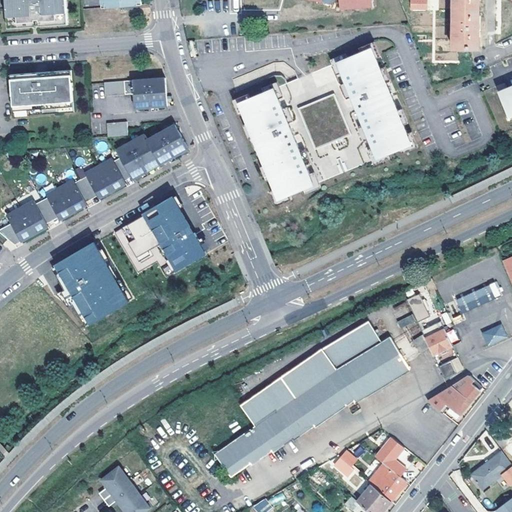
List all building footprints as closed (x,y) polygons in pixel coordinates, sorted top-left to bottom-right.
[(65,0),(5,0),(7,24),(18,23),(18,28),(57,26),(57,20),(67,20),(65,0)] [(371,0),(338,0),(339,11),(372,9),(371,0)] [(427,10),(426,0),(409,0),(410,10),(427,10)] [(453,0),(453,49),(478,50),(478,32),(478,0),(453,0)] [(373,51),(338,65),(377,161),(412,147),(373,51)] [(71,72),(11,76),(14,118),(74,113),(71,72)] [(166,78),(104,83),(105,97),(134,95),(135,109),(152,108),(168,106),(166,78)] [(511,83),(497,90),(510,121),(511,119),(511,83)] [(275,90),(240,105),(279,201),(314,187),(275,90)] [(335,96),(299,111),(315,152),(352,137),(335,96)] [(472,119),(465,122),(469,131),(476,128),(472,119)] [(128,122),(107,124),(108,137),(128,136),(128,122)] [(19,238),(21,241),(48,226),(46,222),(44,218),(55,212),(58,215),(60,220),(87,205),(85,200),(83,197),(95,190),(96,194),(99,199),(127,184),(124,179),(122,176),(129,172),(133,181),(148,173),(176,158),(190,150),(176,125),(149,140),(146,135),(117,151),(120,156),(113,159),(112,157),(84,171),(86,174),(74,180),(73,178),(45,192),(47,195),(35,201),(33,199),(6,213),(12,224),(0,230),(0,232),(9,240),(18,235),(19,238)] [(347,150),(318,158),(323,175),(360,165),(356,151),(348,153),(347,150)] [(153,210),(116,231),(139,272),(159,261),(168,278),(211,254),(178,196),(153,210)] [(99,240),(53,267),(86,325),(133,298),(99,240)] [(511,258),(503,262),(511,284),(511,258)] [(490,284),(496,298),(502,295),(496,282),(490,284)] [(457,299),(463,312),(496,298),(490,284),(457,299)] [(415,297),(407,301),(417,322),(418,324),(426,319),(415,297)] [(402,328),(415,324),(412,315),(399,320),(402,328)] [(324,349),(336,371),(381,344),(368,322),(324,349)] [(501,323),(481,333),(488,347),(508,337),(501,323)] [(430,348),(434,356),(452,347),(442,325),(423,334),(424,336),(427,343),(430,348)] [(451,343),(458,340),(454,330),(447,332),(451,343)] [(413,341),(417,348),(427,343),(424,336),(413,341)] [(353,402),(354,404),(410,372),(390,338),(381,344),(336,371),(353,402)] [(419,353),(430,348),(427,343),(417,348),(419,353)] [(242,406),(256,426),(295,400),(336,371),(324,349),(242,406)] [(439,366),(446,381),(454,376),(447,362),(439,366)] [(256,426),(213,455),(230,479),(250,465),(251,467),(272,454),(273,455),(294,442),(314,429),(314,430),(353,402),(336,371),(295,400),(256,426)] [(484,390),(468,377),(426,402),(441,413),(447,405),(451,408),(462,417),(484,390)] [(447,405),(441,413),(445,415),(451,408),(447,405)] [(390,438),(376,458),(383,463),(400,477),(406,469),(394,460),(403,448),(390,438)] [(345,451),(339,458),(357,474),(363,467),(345,451)] [(511,486),(511,485),(511,465),(502,452),(472,475),(484,491),(504,476),(511,486)] [(393,500),(407,483),(400,477),(383,463),(367,482),(372,486),(391,502),(393,500)] [(122,464),(104,477),(110,485),(102,491),(111,504),(119,498),(128,511),(144,511),(152,507),(122,464)] [(358,502),(359,503),(369,511),(383,511),(392,502),(391,502),(372,486),(358,502)] [(511,511),(511,499),(497,510),(498,511),(511,511)] [(369,511),(359,503),(356,507),(361,511),(369,511)]
